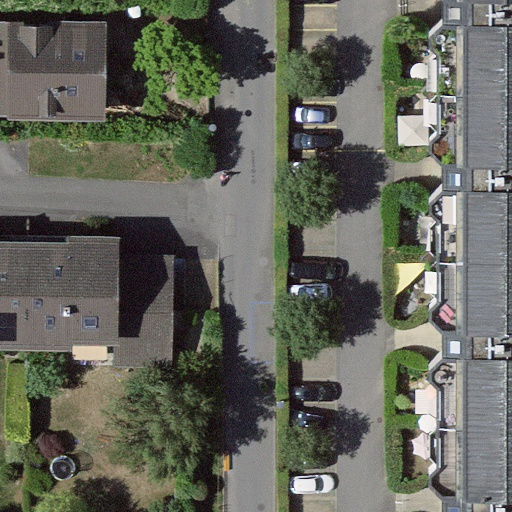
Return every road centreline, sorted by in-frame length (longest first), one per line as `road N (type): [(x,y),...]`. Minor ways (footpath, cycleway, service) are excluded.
road 1 (residential): [(363,511),(364,0)]
road 2 (residential): [(248,511),(249,0)]
